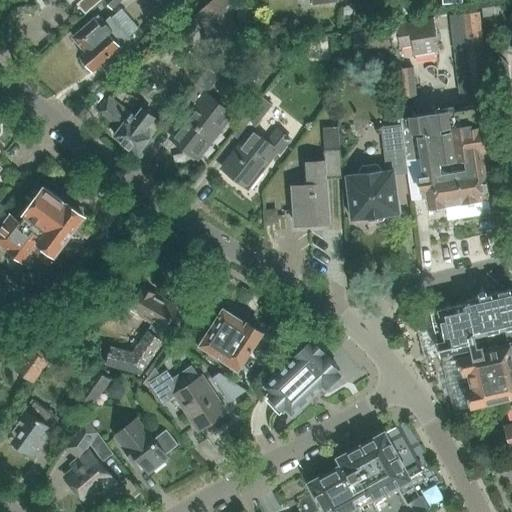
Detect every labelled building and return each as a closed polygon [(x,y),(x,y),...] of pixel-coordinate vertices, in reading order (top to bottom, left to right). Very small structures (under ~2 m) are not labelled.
[(83,0),(77,6),(85,15),(101,0),(83,0)] [(102,0),(111,10),(123,0),(102,0)] [(236,37),(236,34),(234,10),(234,6),(233,2),(231,0),(209,0),(192,16),(205,29),(206,39),(236,37)] [(104,21),(99,15),(73,38),(86,53),(81,57),(93,70),(129,39),(140,29),(121,7),(110,16),(104,21)] [(391,10),(380,12),(382,24),(393,22),(391,10)] [(490,91),(480,12),(459,15),(450,17),(459,94),(469,92),(469,93),(490,91)] [(439,52),(432,19),(391,26),(393,50),(413,47),(414,57),(439,52)] [(255,44),(266,33),(256,24),(246,36),(255,44)] [(356,55),(391,49),(388,27),(352,33),(356,55)] [(495,82),(496,93),(511,91),(508,66),(495,52),(494,39),(485,40),(490,82),(495,82)] [(188,116),(172,136),(199,157),(233,113),(206,94),(212,86),(209,83),(201,77),(177,107),(188,116)] [(511,91),(496,93),(499,117),(511,115),(511,91)] [(134,117),(109,96),(98,111),(120,129),(115,136),(138,154),(152,136),(151,128),(150,127),(157,118),(142,107),(134,117)] [(231,135),(240,142),(251,128),(269,103),(260,97),(231,135)] [(467,107),(449,111),(452,132),(449,132),(461,203),(466,202),(469,206),(474,205),(476,201),(489,199),(489,193),(497,192),(494,172),(490,151),(486,151),(479,106),(467,107)] [(426,191),(428,202),(429,208),(432,207),(432,208),(433,208),(436,211),(441,210),(443,206),(445,205),(461,203),(449,132),(452,132),(449,111),(421,114),(409,115),(409,117),(400,118),(401,125),(406,161),(414,160),(421,159),(424,176),(418,177),(421,192),(426,191)] [(377,164),(362,166),(359,170),(359,174),(346,176),(352,220),(364,218),(369,222),(383,221),(387,215),(400,214),(394,171),(407,170),(406,161),(401,125),(381,128),(386,171),(381,172),(381,168),(377,164)] [(330,223),(327,177),(343,176),(340,150),(338,127),(323,128),(324,151),(325,160),(305,161),(306,185),(292,185),(295,225),(330,223)] [(266,140),(251,128),(240,142),(221,166),(249,187),(277,151),(279,153),(290,138),(288,136),(276,128),(266,140)] [(89,235),(77,227),(85,216),(85,208),(76,201),(68,203),(44,187),(25,214),(26,216),(22,222),(13,216),(0,233),(0,240),(10,247),(9,248),(25,260),(33,250),(51,262),(56,255),(65,244),(77,252),(89,235)] [(272,210),(264,211),(264,223),(276,222),(276,214),(272,210)] [(0,303),(0,304),(10,290),(0,283),(0,303)] [(158,295),(142,286),(127,310),(152,324),(147,331),(147,330),(132,352),(110,346),(105,366),(140,375),(173,329),(168,327),(179,308),(176,306),(174,309),(156,298),(158,295)] [(440,357),(471,350),(479,348),(497,344),(495,333),(496,333),(499,344),(511,340),(511,289),(466,301),(466,303),(431,312),(440,357)] [(199,346),(238,372),(263,333),(223,308),(199,346)] [(26,336),(0,319),(0,333),(21,346),(26,336)] [(51,354),(32,339),(21,355),(25,359),(15,373),(31,385),(51,354)] [(328,357),(326,357),(324,355),(326,353),(313,340),(311,342),(311,341),(295,356),(296,358),(281,373),(280,371),(265,386),(271,393),(269,395),(284,411),(286,409),(292,415),(307,401),(305,398),(320,384),(325,389),(328,387),(329,387),(330,386),(332,385),(334,384),(335,383),(337,381),(338,380),(339,378),(339,377),(339,376),(342,374),(339,371),(340,371),(337,368),(337,367),(336,365),(335,364),(334,362),(333,360),(332,359),(330,359),(329,358),(328,357)] [(479,348),(471,350),(473,355),(458,359),(462,375),(470,373),(472,381),(511,371),(511,347),(511,346),(480,353),(479,348)] [(165,347),(147,372),(150,374),(168,349),(165,347)] [(46,367),(52,372),(60,361),(53,357),(46,367)] [(94,370),(81,389),(77,395),(93,406),(111,381),(94,370)] [(199,431),(201,430),(226,413),(202,376),(181,390),(167,370),(149,383),(162,402),(174,395),(199,431)] [(511,371),(472,381),(474,389),(466,391),(469,408),(511,397),(511,371)] [(229,404),(248,391),(221,374),(213,380),(229,404)] [(133,379),(132,383),(135,388),(140,389),(142,381),(133,379)] [(58,418),(32,400),(17,421),(20,423),(11,436),(12,437),(9,441),(33,457),(52,429),(51,429),(58,418)] [(137,417),(114,436),(127,456),(132,452),(149,474),(169,458),(166,454),(178,445),(166,430),(154,439),(137,417)] [(82,423),(66,448),(79,457),(70,466),(74,470),(66,477),(87,501),(98,492),(111,480),(115,485),(116,484),(99,463),(86,449),(89,444),(97,433),(82,423)] [(414,511),(410,503),(406,505),(396,486),(409,479),(384,433),(339,458),(343,465),(309,484),(324,511),(414,511)]
